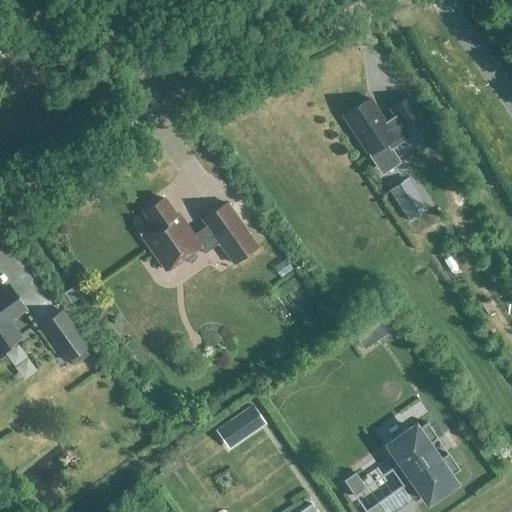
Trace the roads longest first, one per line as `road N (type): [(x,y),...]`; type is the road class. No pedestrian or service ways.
road 1 (unclassified): [(0,200),(385,0)]
road 2 (track): [(0,3),(120,49),(169,108)]
road 3 (unclassified): [(444,0),(511,102)]
